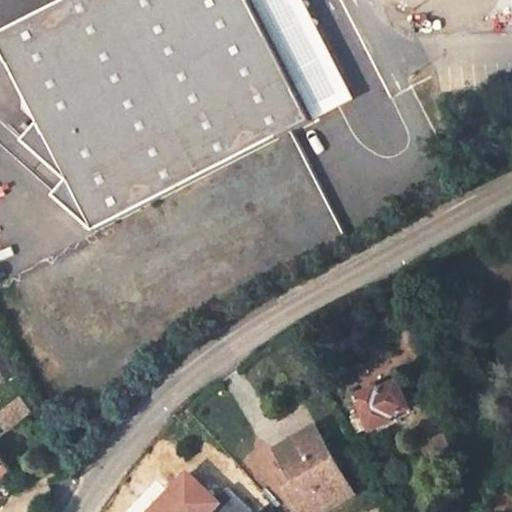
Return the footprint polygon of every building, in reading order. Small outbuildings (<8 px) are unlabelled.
[(75,0),(65,5),(0,38),(0,46),(41,126),(26,145),(71,184),(57,199),(97,234),(313,124),(249,0),(75,0)] [(249,0),(313,124),(330,115),(347,106),(293,0),(249,0)] [(511,256),(484,269),(495,293),(511,284),(511,256)] [(402,400),(399,397),(379,408),(394,439),(414,428),(412,424),(430,414),(419,392),(402,400)] [(0,422),(6,430),(30,411),(20,398),(0,413),(0,422)] [(285,455),(305,488),(297,493),(309,511),(336,511),(361,497),(322,432),(285,455)] [(0,480),(9,474),(0,462),(0,480)] [(511,511),(511,498),(497,506),(500,511),(511,511)]
